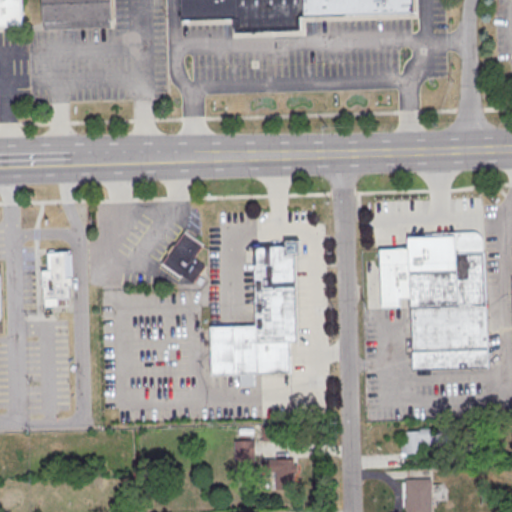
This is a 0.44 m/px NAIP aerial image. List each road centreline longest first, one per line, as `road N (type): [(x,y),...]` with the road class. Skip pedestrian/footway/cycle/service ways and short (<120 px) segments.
road 1 (residential): [(349,511),(340,154)]
road 2 (residential): [(469,150),(469,0)]
road 3 (secondary): [(340,154),(193,158)]
road 4 (secondary): [(469,150),(340,154)]
road 5 (secondary): [(193,158),(69,161)]
